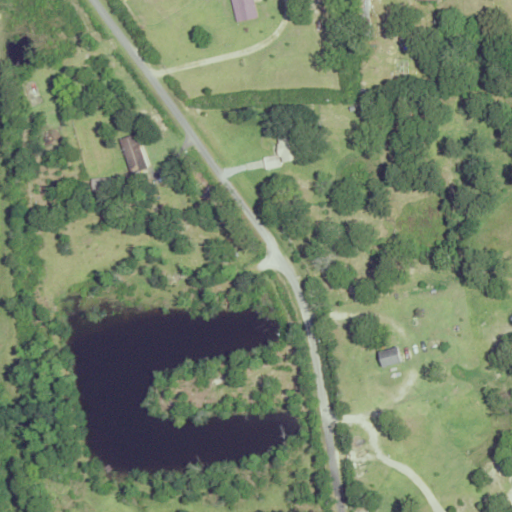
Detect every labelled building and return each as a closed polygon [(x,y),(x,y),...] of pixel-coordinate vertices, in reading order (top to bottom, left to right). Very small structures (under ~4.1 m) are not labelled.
[(230,0),(252,0),(256,14),(235,19),(230,0)] [(357,0),(367,0),(368,13),(357,13),(357,0)] [(276,144),(278,144),(277,141),(279,140),(278,135),(294,131),(300,155),(282,160),(280,154),(279,154),(276,144)] [(134,174),(150,168),(138,134),(122,140),(134,174)] [(92,178),(93,193),(113,192),(112,177),(92,178)] [(312,209),(319,208),(321,218),(314,219),(312,209)] [(406,284),(429,283),(430,290),(407,292),(406,284)] [(414,336),(422,333),(434,367),(426,370),(414,336)] [(379,349),(397,344),(401,359),(383,364),(379,349)] [(77,511),(47,488),(52,481),(89,509),(86,511),(77,511)]
